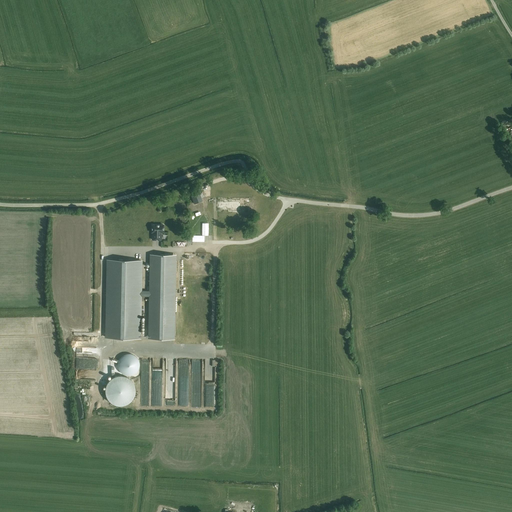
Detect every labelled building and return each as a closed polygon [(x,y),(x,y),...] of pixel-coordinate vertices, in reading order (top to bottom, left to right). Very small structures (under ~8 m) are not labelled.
[(225,189),(225,177),(216,177),(216,191),(219,191),(219,189),(225,189)] [(200,194),(200,210),(210,210),(209,194),(200,194)] [(252,209),(252,202),(216,201),(215,209),(252,209)] [(152,232),(152,239),(161,239),(161,232),(163,232),(163,224),(152,224),(152,232)] [(149,296),(148,334),(172,335),(174,261),(174,260),(173,259),(173,258),(172,257),(171,256),(170,255),(169,254),(151,254),(150,263),(149,263),(149,267),(150,267),(150,290),(140,290),(140,260),(107,259),(105,337),(138,338),(140,295),(149,296)] [(118,368),(120,371),(123,373),(126,374),(130,374),(133,373),(136,371),(138,368),(139,365),(139,362),(138,358),(136,355),(133,353),(130,352),(126,352),(123,354),(120,356),(118,358),(117,362),(117,365),(118,368)] [(131,398),(134,392),(133,387),(131,381),(127,377),(121,375),(115,375),(110,378),(106,382),(104,387),(104,393),(106,399),(111,403),(116,405),(122,405),(127,402),(131,398)]
